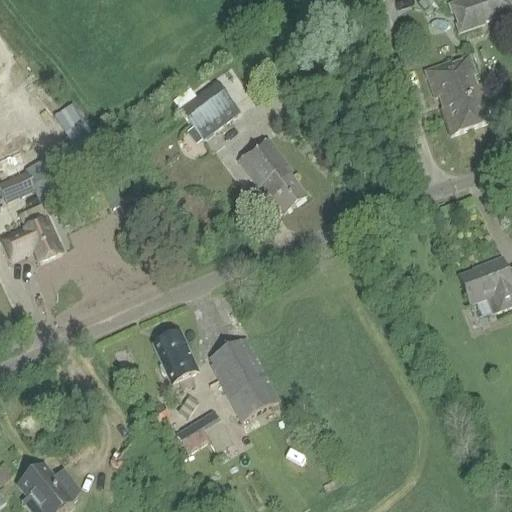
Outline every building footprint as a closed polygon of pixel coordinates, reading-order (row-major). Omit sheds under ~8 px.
[(511,0),(463,0),(448,6),(458,37),(486,28),(488,23),(511,16),(509,12),(511,11),(511,0)] [(424,73),(435,99),(440,97),(446,113),(443,115),(452,139),(492,123),(483,101),(487,100),(481,86),(477,88),(473,78),(478,76),(469,55),(459,59),(461,63),(451,67),(450,63),(424,73)] [(189,91),(173,104),(180,113),(204,143),(238,116),(234,111),(235,111),(214,86),(196,101),(189,91)] [(68,145),(51,152),(53,157),(24,172),(39,206),(100,178),(98,173),(108,168),(84,125),(64,137),(68,145)] [(23,155),(41,148),(36,133),(17,140),(23,155)] [(282,216),(306,198),(291,179),(294,176),(267,141),(236,165),(257,191),(261,188),(282,216)] [(0,193),(6,206),(33,194),(25,177),(0,186),(0,193)] [(248,206),(238,214),(245,222),(255,214),(248,206)] [(38,268),(61,257),(43,221),(22,231),(22,233),(0,242),(0,244),(11,265),(32,255),(37,264),(36,264),(38,268)] [(469,307),(490,299),(496,316),(511,310),(511,275),(506,278),(501,264),(459,279),(469,307)] [(171,387),(197,375),(179,336),(153,347),(171,387)] [(210,368),(240,425),(280,404),(245,341),(208,361),(211,367),(210,368)] [(162,410),(150,418),(156,428),(168,420),(162,410)] [(232,448),(224,436),(212,415),(175,438),(188,458),(208,446),(216,458),(232,448)] [(257,431),(244,437),(258,462),(270,456),(257,431)] [(0,486),(9,480),(0,467),(0,486)] [(42,469),(18,489),(29,503),(36,511),(64,511),(65,511),(72,506),(79,496),(71,487),(67,481),(66,480),(57,487),(42,469)]
